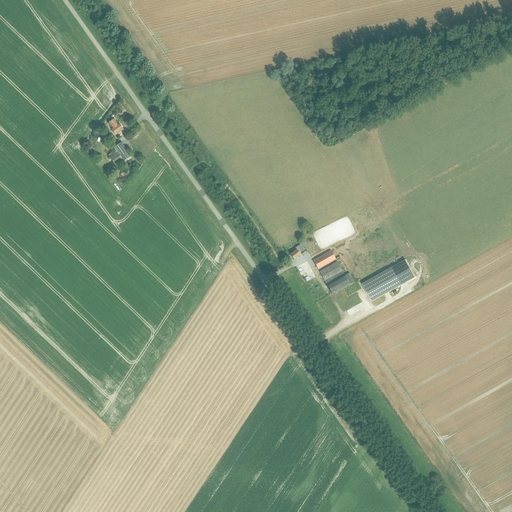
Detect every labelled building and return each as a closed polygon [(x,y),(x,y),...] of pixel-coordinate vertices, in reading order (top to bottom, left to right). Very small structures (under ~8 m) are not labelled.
[(117,124),(114,119),(108,123),(114,132),(116,135),(123,130),(118,123),(117,124)] [(116,167),(131,156),(121,143),(113,148),(114,150),(108,155),(116,167)] [(299,253),(304,249),(300,244),(295,248),(297,250),(290,254),(294,260),(301,255),(299,253)] [(340,259),(339,257),(340,256),(336,248),(313,261),(318,269),(335,259),(337,258),(338,261),(340,259)] [(320,272),(325,281),(342,271),(337,262),(320,272)] [(371,302),(402,285),(393,267),(362,284),(371,302)] [(345,276),(342,271),(325,281),(332,294),(354,282),(349,273),(345,276)]
